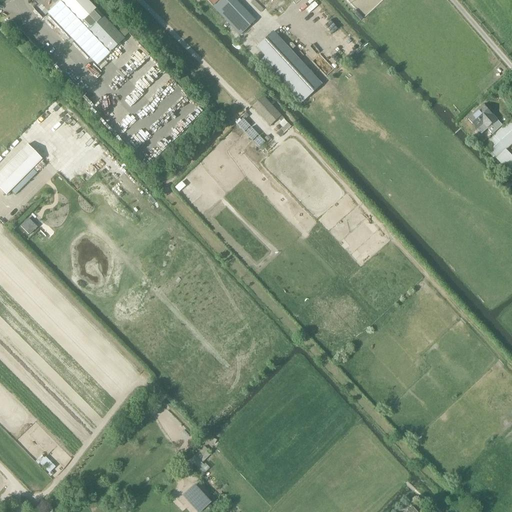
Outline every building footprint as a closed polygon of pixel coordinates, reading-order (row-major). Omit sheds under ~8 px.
[(124,39),(86,0),(62,0),(60,2),(59,2),(47,13),(96,65),(124,39)] [(243,10),(233,0),(206,0),(212,6),(212,7),(229,24),(243,10)] [(321,85),(313,76),(273,32),(256,48),(271,63),(265,69),(291,97),(297,91),(305,100),(321,85)] [(270,126),(280,116),(263,97),(252,107),(270,126)] [(488,129),(493,135),(503,126),(484,105),(468,119),(482,135),(488,129)] [(493,135),(484,144),(508,171),(511,167),(511,155),(506,150),(511,144),(511,118),(511,119),(503,126),(493,135)] [(0,188),(7,196),(44,159),(29,145),(0,174),(0,188)]
